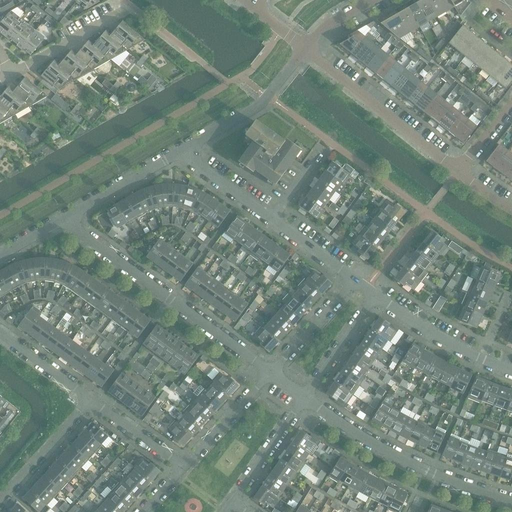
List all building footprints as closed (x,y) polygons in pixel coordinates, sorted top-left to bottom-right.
[(77,0),(76,2),(86,10),(100,2),(97,0),(77,0)] [(437,17),(426,0),(423,0),(417,3),(428,22),(437,17)] [(445,12),(438,0),(426,0),(437,17),(445,12)] [(454,7),(450,0),(438,0),(445,12),(454,7)] [(471,3),(467,0),(450,0),(454,7),(460,18),(471,3)] [(428,22),(417,3),(417,4),(414,6),(414,5),(408,9),(419,27),(428,22)] [(31,9),(37,13),(40,10),(33,5),(31,9)] [(45,11),(51,16),(54,12),(48,7),(45,11)] [(419,27),(408,9),(405,11),(405,10),(399,14),(410,32),(419,27)] [(0,18),(0,31),(5,36),(17,21),(20,18),(12,10),(5,19),(3,17),(0,18)] [(46,15),(40,10),(37,13),(43,18),(46,15)] [(60,17),(54,12),(51,16),(57,21),(60,17)] [(410,32),(399,14),(395,17),(395,16),(383,23),(383,24),(381,24),(399,39),(409,33),(410,32)] [(54,21),(47,17),(45,20),(51,25),(54,21)] [(5,36),(13,42),(28,24),(20,18),(17,21),(5,36)] [(456,29),(461,23),(457,20),(452,26),(456,29)] [(116,34),(113,38),(112,38),(128,51),(145,41),(122,22),(114,32),(116,34)] [(370,30),(376,24),(373,22),(366,26),(370,30)] [(13,42),(21,49),(33,34),(36,30),(28,24),(13,42)] [(364,37),(367,34),(370,30),(366,26),(347,37),(349,39),(339,45),(351,54),(364,37)] [(452,35),(456,29),(452,26),(448,31),(452,35)] [(457,51),(471,33),(470,32),(469,32),(467,30),(462,26),(448,44),(457,51)] [(379,35),(383,30),(379,27),(375,32),(379,35)] [(383,38),(387,33),(383,30),(379,35),(383,38)] [(99,44),(96,48),(95,48),(110,60),(128,51),(112,38),(113,38),(105,32),(97,42),(99,44)] [(465,57),(479,39),(478,38),(477,39),(475,37),(475,36),(471,33),(457,51),(465,57)] [(42,41),(33,34),(21,49),(30,56),(42,41)] [(359,61),(375,40),(367,34),(364,37),(351,54),(359,61)] [(442,46),(447,40),(443,37),(439,43),(442,46)] [(473,63),(487,46),(486,45),(483,43),(484,43),(479,39),(465,57),(473,63)] [(367,67),(380,50),(383,46),(375,40),(359,61),(367,67)] [(395,48),(399,43),(395,40),(391,45),(395,48)] [(82,53),(78,58),(93,70),(110,60),(95,48),(96,48),(88,42),(80,52),(82,53)] [(399,51),(403,46),(399,43),(395,48),(399,51)] [(438,52),(442,46),(439,43),(434,49),(438,52)] [(481,70),(495,52),(494,51),(494,52),(491,50),(492,49),(487,46),(473,63),(481,70)] [(426,54),(419,48),(416,52),(423,57),(426,54)] [(375,74),(388,57),(380,50),(367,67),(375,74)] [(65,63),(61,68),(76,80),(93,70),(78,58),(71,52),(63,62),(65,63)] [(411,60),(415,55),(411,52),(407,57),(411,60)] [(489,76),(503,58),(502,58),(499,56),(500,56),(495,52),(481,70),(489,76)] [(432,59),(426,54),(423,57),(429,63),(432,59)] [(415,64),(419,59),(415,55),(411,60),(415,64)] [(383,80),(396,63),(388,57),(375,74),(383,80)] [(497,83),(511,65),(510,64),(508,63),(508,62),(503,58),(489,76),(497,83)] [(59,90),(76,80),(61,68),(54,62),(46,72),(48,73),(44,78),(59,90)] [(391,86),(404,69),(396,63),(383,80),(391,86)] [(430,70),(431,68),(427,65),(423,70),(427,73),(430,70)] [(434,73),(438,68),(434,65),(431,68),(430,70),(434,73)] [(506,90),(511,82),(511,65),(497,83),(506,90)] [(399,93),(412,76),(404,69),(391,86),(399,93)] [(407,99),(420,82),(412,76),(399,93),(407,99)] [(450,86),(454,81),(450,77),(446,83),(450,86)] [(19,90),(16,94),(31,107),(48,96),(25,78),(17,88),(19,90)] [(415,105),(428,89),(420,82),(407,99),(415,105)] [(129,85),(127,87),(127,90),(130,92),(133,92),(135,89),(135,86),(132,84),(129,85)] [(2,99),(0,102),(0,105),(14,116),(31,107),(16,94),(8,88),(0,98),(2,99)] [(423,112),(436,95),(428,89),(415,105),(423,112)] [(466,98),(470,93),(466,90),(462,95),(466,98)] [(55,95),(51,100),(58,106),(62,101),(55,95)] [(431,118),(444,101),(436,95),(423,112),(431,118)] [(478,108),(482,103),(478,100),(474,105),(478,108)] [(439,125),(452,108),(444,101),(431,118),(439,125)] [(482,111),(486,106),(482,103),(478,108),(482,111)] [(0,124),(14,116),(0,105),(0,124)] [(81,108),(77,113),(83,117),(86,113),(81,108)] [(447,131),(460,114),(452,108),(439,125),(447,131)] [(455,137),(468,120),(460,114),(447,131),(450,133),(455,137)] [(463,144),(480,123),(472,116),(468,120),(455,137),(463,144)] [(284,171),(293,159),(299,150),(286,141),(284,144),(255,122),(246,135),(254,142),(239,163),(252,172),(254,169),(275,184),(284,171)] [(494,168),(507,151),(499,145),(485,162),(486,162),(494,168)] [(503,175),(511,160),(511,154),(507,151),(494,168),(494,169),(503,175)] [(340,168),(343,163),(337,159),(333,164),(340,168)] [(511,180),(511,179),(511,160),(503,175),(511,180)] [(333,164),(332,163),(326,172),(343,185),(344,185),(350,176),(340,168),(333,164)] [(343,185),(326,172),(319,181),(335,193),(335,192),(339,195),(345,186),(344,185),(343,185)] [(335,193),(319,181),(313,190),(328,201),(335,193)] [(163,208),(160,186),(153,188),(147,190),(154,210),(159,209),(163,208)] [(173,207),(174,186),(168,186),(160,186),(163,208),(168,207),(173,207)] [(182,209),(187,188),(184,187),(176,186),(174,186),(173,207),(177,208),(182,209)] [(191,212),(200,193),(198,192),(191,189),(187,188),(182,209),(186,210),(190,212),(191,212)] [(154,210),(147,190),(146,190),(139,193),(134,195),(145,214),(150,212),(154,210)] [(328,201),(313,190),(307,198),(323,209),(328,201)] [(200,215),(212,199),(205,195),(200,193),(191,212),(195,214),(199,217),(200,215)] [(145,214),(134,195),(125,201),(136,220),(145,214)] [(323,209),(307,198),(300,207),(318,220),(325,211),(323,209)] [(209,221),(220,206),(212,199),(200,215),(209,221)] [(395,223),(404,212),(396,205),(394,208),(385,200),(378,210),(380,211),(395,223)] [(136,220),(125,201),(116,206),(126,223),(127,225),(136,220)] [(126,223),(116,206),(107,211),(111,218),(109,220),(114,227),(116,226),(117,228),(126,223)] [(218,228),(229,212),(220,206),(209,221),(218,228)] [(395,223),(380,211),(373,219),(388,231),(395,223)] [(388,231),(373,219),(370,216),(363,225),(365,226),(382,240),(388,232),(388,231)] [(231,244),(234,240),(245,224),(236,217),(225,233),(224,232),(221,236),(231,244)] [(243,246),(254,230),(245,224),(234,240),(243,246)] [(382,240),(365,226),(358,234),(360,236),(375,248),(381,240),(382,240)] [(112,239),(116,234),(111,230),(107,236),(112,239)] [(249,255),(263,237),(254,230),(243,246),(241,249),(249,255)] [(446,246),(439,241),(441,239),(433,232),(423,244),(438,256),(446,246)] [(375,248),(360,236),(358,234),(351,243),(360,251),(358,253),(366,259),(375,248)] [(260,259),(271,243),(263,237),(249,255),(258,262),(260,259)] [(155,263),(168,245),(160,239),(147,257),(155,263)] [(269,265),(280,250),(271,243),(260,259),(269,265)] [(438,256),(423,244),(417,252),(431,264),(438,256)] [(163,269),(176,251),(168,245),(155,263),(163,269)] [(278,272),(289,256),(280,250),(269,265),(278,272)] [(172,275),(185,257),(176,251),(163,269),(172,275)] [(231,262),(234,257),(237,254),(235,252),(232,256),(231,255),(227,260),(231,262)] [(431,264),(417,252),(410,261),(425,273),(425,272),(431,264)] [(180,281),(193,264),(185,257),(172,275),(180,281)] [(45,281),(46,260),(43,259),(35,260),(32,260),(35,282),(42,281),(45,281)] [(35,282),(32,260),(28,261),(21,263),(19,264),(26,284),(29,283),(35,282)] [(54,283),(59,262),(56,261),(52,260),(50,260),(46,260),(45,281),(48,282),(54,283)] [(425,273),(410,261),(403,269),(420,283),(427,274),(425,272),(425,273)] [(62,286),(72,266),(70,265),(63,263),(59,262),(54,283),(56,283),(61,285),(62,286)] [(26,284),(19,264),(14,265),(7,269),(18,288),(23,285),(26,284)] [(71,291),(83,273),(77,269),(72,266),(62,286),(67,288),(71,291)] [(194,291),(207,273),(198,267),(185,285),(194,291)] [(493,288),(499,275),(482,267),(476,281),(493,288)] [(18,288),(7,269),(0,272),(0,277),(9,293),(18,288)] [(420,283),(403,269),(395,280),(403,286),(405,284),(414,291),(420,283)] [(321,294),(331,283),(323,276),(321,278),(313,271),(305,279),(321,294)] [(79,297),(92,279),(83,273),(71,291),(79,297)] [(202,297),(215,279),(207,273),(194,291),(202,297)] [(9,293),(0,277),(0,297),(0,298),(9,293)] [(87,303),(100,285),(92,279),(79,297),(87,303)] [(210,303),(223,285),(215,279),(202,297),(210,303)] [(321,294),(305,279),(298,287),(299,289),(313,302),(314,302),(321,294)] [(487,301),(493,288),(476,281),(473,279),(467,292),(487,301)] [(95,309),(108,291),(100,285),(87,303),(95,309)] [(218,309),(231,291),(223,285),(210,303),(218,309)] [(313,302),(299,289),(292,297),(306,310),(313,302)] [(103,315),(116,297),(108,291),(95,309),(103,315)] [(227,315),(239,298),(231,291),(218,309),(227,315)] [(481,315),(487,301),(467,292),(461,306),(465,307),(481,315)] [(306,310),(292,297),(289,294),(281,302),(285,305),(299,318),(306,310)] [(112,321),(124,303),(116,297),(103,315),(112,321)] [(235,321),(248,304),(239,298),(227,315),(235,321)] [(120,327),(133,309),(124,303),(112,321),(120,327)] [(299,318),(285,305),(278,313),(292,326),(299,318)] [(6,315),(9,313),(5,306),(0,312),(0,316),(3,319),(6,315)] [(27,332),(39,317),(42,312),(33,306),(19,326),(27,332)] [(56,316),(61,309),(58,307),(53,314),(56,316)] [(475,328),(481,315),(465,307),(459,321),(475,328)] [(128,333),(141,315),(133,309),(120,327),(128,333)] [(292,326),(278,313),(270,321),(284,334),(292,326)] [(137,339),(150,322),(141,315),(128,333),(137,339)] [(36,338),(47,323),(39,317),(27,332),(36,338)] [(389,342),(398,329),(389,323),(388,324),(380,318),(372,330),(387,341),(389,342)] [(284,334),(270,321),(263,328),(277,341),(284,334)] [(44,344),(55,329),(47,323),(36,338),(44,344)] [(168,362),(181,345),(156,326),(143,344),(168,362)] [(277,341),(263,328),(262,327),(254,335),(262,343),(260,345),(268,352),(277,342),(277,341)] [(52,350),(63,335),(55,329),(44,344),(52,350)] [(387,341),(372,330),(366,339),(381,349),(387,341)] [(60,356),(72,341),(63,335),(52,350),(60,356)] [(381,349),(366,339),(359,347),(359,348),(375,358),(381,349)] [(68,362),(80,347),(72,341),(60,356),(68,362)] [(176,368),(189,351),(181,345),(168,362),(176,368)] [(414,368),(424,352),(412,345),(402,361),(406,363),(414,368)] [(77,368),(88,353),(80,347),(68,362),(77,368)] [(375,358),(359,348),(353,356),(369,367),(375,358)] [(185,374),(198,357),(189,351),(176,368),(185,374)] [(426,375),(435,358),(424,352),(414,368),(424,374),(426,375)] [(85,374),(96,359),(88,353),(77,368),(85,374)] [(369,367),(353,356),(347,365),(363,376),(369,367)] [(438,381),(447,364),(442,362),(435,358),(426,375),(438,381)] [(93,380),(105,365),(96,359),(85,374),(93,380)] [(450,387),(459,370),(447,364),(438,381),(443,384),(450,387)] [(102,387),(113,371),(105,365),(93,380),(102,387)] [(363,376),(347,365),(341,374),(359,386),(365,377),(363,376)] [(237,385),(230,378),(228,381),(219,373),(213,368),(207,376),(212,381),(213,383),(227,396),(237,385)] [(463,393),(471,376),(459,370),(450,387),(463,393)] [(125,404),(138,386),(121,374),(108,391),(125,404)] [(359,386),(341,374),(335,383),(353,395),(359,386)] [(481,401),(488,383),(481,380),(475,378),(467,398),(480,404),(481,401)] [(227,396),(213,383),(206,391),(221,404),(227,396)] [(353,395),(335,383),(327,394),(335,400),(334,402),(344,408),(353,395)] [(494,406),(500,388),(488,383),(481,401),(494,406)] [(133,410),(146,392),(138,386),(125,404),(133,410)] [(506,411),(511,394),(511,392),(507,390),(500,388),(494,406),(506,411)] [(221,404),(206,391),(205,389),(197,397),(213,412),(220,404),(221,404)] [(155,398),(146,392),(133,410),(142,416),(155,398)] [(213,412),(197,397),(190,405),(206,420),(213,412)] [(375,410),(378,404),(372,401),(369,406),(374,410),(375,410)] [(159,410),(161,408),(155,403),(148,412),(158,419),(163,413),(159,410)] [(381,425),(391,408),(382,403),(372,419),(381,425)] [(206,420),(190,405),(182,413),(184,415),(198,428),(199,428),(206,420)] [(390,429),(400,413),(398,412),(391,408),(381,425),(390,429)] [(408,439),(417,422),(418,419),(418,420),(420,416),(411,412),(408,417),(399,435),(408,439)] [(399,435),(408,417),(400,413),(390,429),(390,430),(399,435)] [(198,428),(184,415),(177,422),(191,436),(198,428)] [(417,444),(426,427),(427,424),(418,420),(418,419),(417,422),(408,439),(417,444)] [(191,436),(177,422),(176,421),(168,429),(176,437),(174,439),(182,446),(191,436)] [(497,431),(499,425),(488,421),(486,427),(490,428),(497,431)] [(107,436),(93,423),(86,431),(100,444),(107,436)] [(426,448),(435,431),(426,427),(417,444),(426,448)] [(436,453),(446,431),(436,427),(435,431),(426,448),(436,453)] [(102,445),(100,444),(86,431),(79,438),(95,453),(102,445)] [(317,446),(308,440),(310,437),(309,437),(301,431),(293,443),(309,454),(311,456),(311,455),(317,446)] [(452,459),(459,441),(460,439),(451,434),(442,455),(452,459)] [(321,442),(311,435),(309,437),(310,437),(308,440),(317,446),(321,442)] [(95,453),(79,438),(72,446),(88,461),(95,453)] [(461,463),(468,445),(469,442),(460,439),(459,441),(452,459),(461,463)] [(309,454),(293,443),(287,452),(303,463),(309,454)] [(471,467),(477,449),(468,445),(461,463),(471,467)] [(88,461),(72,446),(65,453),(81,468),(88,461)] [(480,470),(486,452),(477,449),(471,467),(480,470)] [(490,474),(496,453),(487,449),(486,452),(480,470),(490,474)] [(303,463),(287,452),(281,460),(299,473),(305,465),(303,463)] [(81,468),(65,453),(65,454),(58,461),(74,476),(81,468)] [(500,477),(506,458),(506,456),(496,453),(490,474),(500,477)] [(510,480),(511,472),(511,455),(507,454),(506,456),(506,458),(500,477),(510,480)] [(339,481),(349,464),(340,458),(328,477),(338,483),(339,481)] [(159,471),(151,464),(149,466),(141,459),(133,467),(149,481),(159,471)] [(299,473),(281,460),(274,470),(290,481),(293,483),(300,474),(299,473)] [(74,476),(58,461),(52,469),(56,472),(68,483),(74,476)] [(349,486),(358,470),(349,464),(339,481),(349,486)] [(149,481),(133,467),(126,475),(142,489),(149,482),(149,481)] [(68,483),(56,472),(52,469),(45,476),(56,486),(61,491),(68,483)] [(290,481),(274,470),(268,479),(284,489),(290,481)] [(357,495),(359,492),(368,475),(358,470),(349,486),(347,489),(357,495)] [(142,489),(126,475),(119,483),(135,497),(142,490),(142,489)] [(368,497),(377,480),(368,475),(359,492),(368,497)] [(61,491),(56,486),(45,476),(38,484),(54,498),(61,491)] [(284,489),(268,479),(262,487),(278,498),(284,489)] [(378,503),(387,485),(377,480),(368,497),(378,503)] [(135,497),(119,483),(111,491),(128,505),(135,497)] [(54,498),(38,484),(31,491),(45,504),(47,506),(54,498)] [(388,507),(396,490),(387,485),(378,503),(388,507)] [(280,499),(278,498),(262,487),(254,499),(263,505),(264,502),(273,509),(280,499)] [(391,511),(398,511),(407,495),(405,494),(396,490),(388,507),(387,510),(391,511)] [(45,504),(31,491),(24,499),(37,511),(53,511),(47,506),(45,504)] [(128,505),(111,491),(104,499),(118,511),(121,511),(128,505)] [(118,511),(104,499),(97,507),(102,511),(118,511)]
